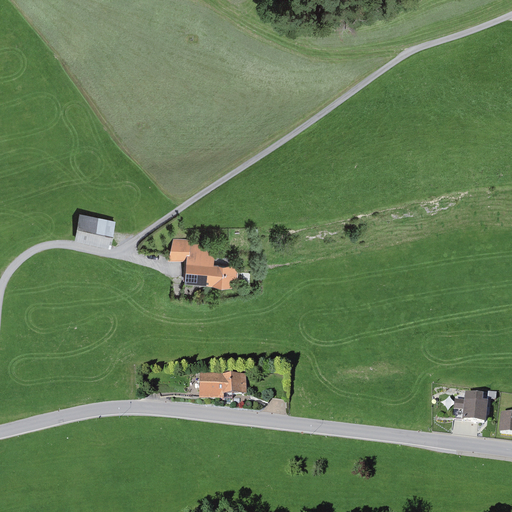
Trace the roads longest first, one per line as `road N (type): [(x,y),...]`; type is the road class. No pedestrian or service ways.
road 1 (tertiary): [(511,450),(158,408),(93,409),(0,432)]
road 2 (track): [(511,14),(412,50),(124,253)]
road 3 (track): [(412,50),(331,56),(294,47),(209,0)]
road 4 (track): [(124,253),(39,249),(12,270),(0,293)]
